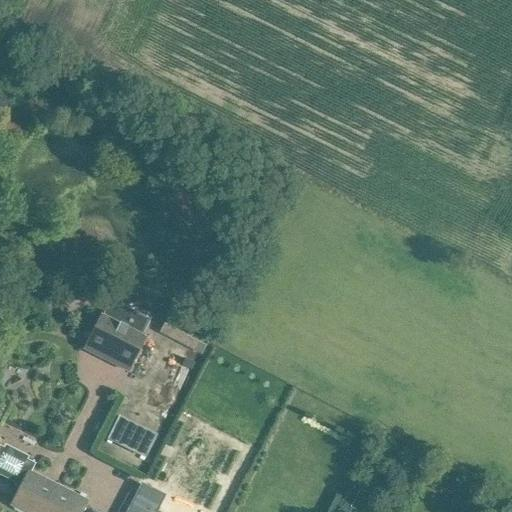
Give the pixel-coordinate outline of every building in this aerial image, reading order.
[(101,314),(88,341),(133,364),(147,338),(141,335),(102,315),(101,314)] [(29,472),(30,472),(34,464),(26,460),(27,457),(6,446),(4,449),(0,446),(0,473),(22,484),(29,472)] [(81,511),(87,502),(30,472),(29,472),(22,484),(12,504),(26,511),(81,511)] [(141,485),(131,506),(127,511),(146,511),(156,493),(141,485)] [(360,491),(350,510),(354,511),(363,511),(371,497),(360,491)]
